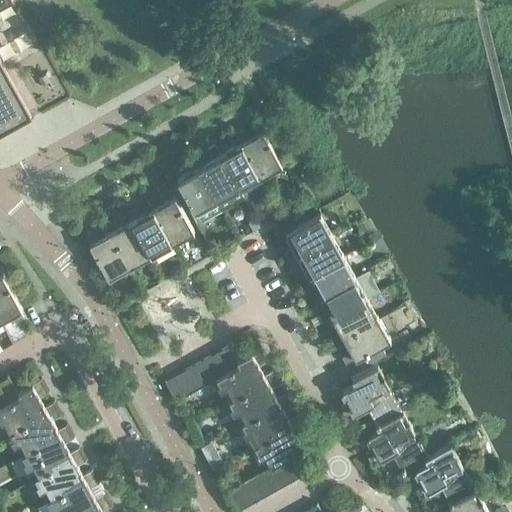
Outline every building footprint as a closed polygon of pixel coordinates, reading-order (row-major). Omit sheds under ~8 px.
[(0,2),(3,0),(0,0),(0,133),(32,116),(0,59),(0,2)] [(263,129),(257,120),(250,124),(256,133),(263,129)] [(263,129),(256,133),(242,141),(261,176),(282,164),(263,129)] [(242,141),(236,131),(229,135),(235,145),(242,141)] [(242,141),(235,145),(221,153),(240,187),(261,176),(242,141)] [(221,153),(215,143),(208,147),(213,157),(221,153)] [(221,153),(213,157),(200,164),(219,199),(240,187),(221,153)] [(200,164),(194,154),(187,158),(192,168),(200,164)] [(200,164),(192,168),(178,176),(197,211),(219,199),(200,164)] [(160,203),(155,194),(148,198),(153,207),(160,203)] [(175,195),(160,203),(153,207),(173,242),(194,230),(175,195)] [(140,215),(134,205),(127,209),(132,219),(140,215)] [(153,207),(140,215),(132,219),(152,254),(173,242),(153,207)] [(298,253),(333,233),(321,211),(286,231),(294,245),(284,251),(288,258),(298,253)] [(118,226),(113,217),(106,221),(111,230),(118,226)] [(132,219),(118,226),(111,230),(131,265),(152,254),(132,219)] [(98,238),(92,228),(85,232),(90,242),(98,238)] [(98,238),(90,242),(109,277),(131,265),(111,230),(98,238)] [(300,279),(309,273),(344,254),(333,233),(298,253),(305,266),(296,272),(300,279)] [(311,300),(321,295),(356,275),(344,254),(309,273),(317,287),(307,293),(311,300)] [(3,273),(0,274),(0,318),(1,320),(22,308),(3,273)] [(333,316),(368,296),(356,275),(321,295),(329,308),(319,314),(323,321),(333,316)] [(334,342),(344,337),(379,317),(368,296),(333,316),(340,329),(330,335),(334,342)] [(381,344),(391,339),(379,317),(344,337),(352,350),(342,356),(346,363),(356,358),(362,368),(386,355),(381,344)] [(238,358),(231,344),(221,350),(232,369),(241,364),(238,358)] [(265,374),(264,374),(259,364),(268,359),(261,346),(238,358),(241,364),(232,369),(223,374),(217,377),(230,399),(253,386),(250,382),(265,374)] [(232,369),(221,350),(212,355),(223,374),(232,369)] [(223,374),(212,355),(203,360),(213,379),(217,377),(223,374)] [(213,379),(203,360),(194,365),(204,384),(213,379)] [(402,407),(378,363),(352,378),(354,382),(343,389),(349,400),(340,405),(347,417),(370,405),(378,420),(402,407)] [(204,384),(194,365),(185,370),(195,389),(204,384)] [(277,397),(277,396),(272,387),(281,382),(274,368),(264,374),(265,374),(250,382),(253,386),(230,399),(242,422),(266,409),(263,404),(277,397)] [(195,389),(185,370),(175,375),(186,394),(195,389)] [(20,395),(18,391),(8,374),(7,374),(8,376),(0,380),(0,381),(11,401),(20,395)] [(186,394),(175,375),(166,380),(176,400),(186,394)] [(45,406),(45,405),(40,396),(49,391),(42,378),(18,391),(20,395),(11,401),(1,406),(0,406),(0,412),(10,431),(34,418),(31,414),(45,406)] [(11,401),(0,381),(0,403),(1,406),(11,401)] [(290,419),(284,409),(293,404),(286,391),(277,396),(277,397),(263,404),(266,409),(242,422),(255,445),(278,432),(276,427),(290,419)] [(58,429),(58,428),(52,419),(61,414),(54,400),(45,405),(45,406),(31,414),(34,418),(10,431),(23,454),(46,441),(44,436),(58,429)] [(426,456),(417,439),(419,438),(402,407),(378,420),(376,421),(380,428),(368,434),(374,446),(365,451),(372,463),(395,450),(403,466),(401,467),(405,474),(417,468),(428,462),(425,456),(426,456)] [(303,443),(297,432),(306,427),(299,414),(290,419),(276,427),(278,432),(255,445),(267,467),(273,464),(282,459),(291,454),(289,450),(303,443)] [(70,451),(65,441),(74,436),(67,423),(58,428),(58,429),(44,436),(46,441),(23,454),(35,477),(59,464),(56,459),(70,451)] [(451,442),(426,456),(425,456),(428,462),(417,468),(423,479),(413,484),(420,496),(443,484),(451,499),(475,486),(451,442)] [(83,474),(78,464),(87,459),(79,446),(70,451),(56,459),(59,464),(35,477),(48,499),(71,486),(69,482),(83,474)] [(302,473),(291,454),(282,459),(292,478),(302,473)] [(292,478),(282,459),(273,464),(283,483),(292,478)] [(283,483),(273,464),(267,467),(263,469),(274,488),(283,483)] [(95,496),(90,487),(99,482),(92,469),(83,474),(69,482),(71,486),(48,499),(55,511),(78,511),(84,509),(81,505),(96,497),(95,496)] [(274,488),(263,469),(254,474),(265,493),(274,488)] [(265,493),(254,474),(245,479),(256,498),(265,493)] [(256,498),(245,479),(236,484),(246,503),(256,498)] [(246,503),(236,484),(226,490),(237,509),(246,503)] [(489,511),(475,486),(451,499),(449,500),(453,507),(443,511),(489,511)] [(104,511),(103,510),(112,505),(105,491),(95,496),(96,497),(81,505),(84,509),(78,511),(104,511)] [(323,511),(319,503),(309,508),(310,511),(323,511)]
